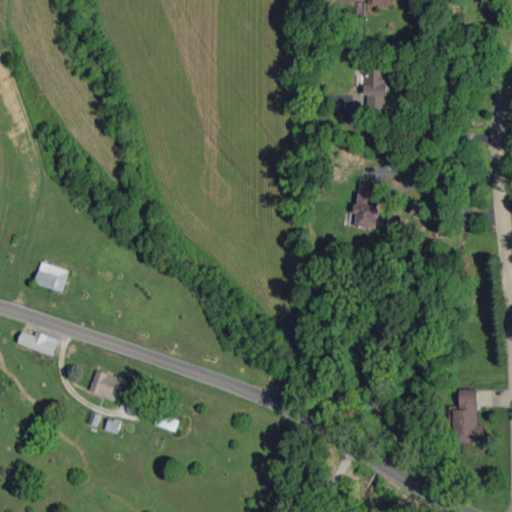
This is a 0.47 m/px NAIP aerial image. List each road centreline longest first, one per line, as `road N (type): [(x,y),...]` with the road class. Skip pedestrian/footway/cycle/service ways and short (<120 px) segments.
road 1 (residential): [(463,511),(259,395),(0,307)]
road 2 (residential): [(511,293),(500,149),(511,72)]
